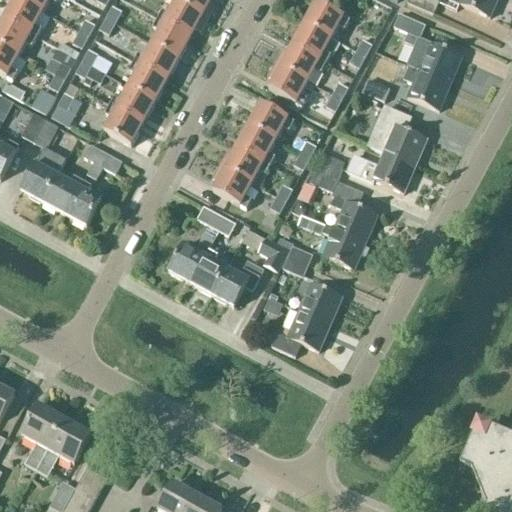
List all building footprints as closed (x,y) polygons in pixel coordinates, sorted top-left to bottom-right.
[(16,0),(15,2),(42,16),(49,3),(56,7),(59,0),(16,0)] [(111,0),(98,0),(96,5),(105,11),(111,0)] [(179,0),(176,5),(203,20),(213,0),(179,0)] [(439,6),(424,0),(410,0),(407,8),(433,19),(439,6)] [(499,0),(450,0),(448,4),(490,22),(499,0)] [(15,2),(3,24),(37,42),(41,33),(35,30),(42,16),(15,2)] [(157,23),(191,42),(203,20),(176,5),(169,19),(162,15),(157,23)] [(304,28),(331,43),(338,29),(345,33),(350,25),(316,6),(304,28)] [(112,11),(105,23),(115,28),(122,16),(112,11)] [(426,57),(418,75),(450,89),(462,62),(420,44),(425,31),(399,19),(393,33),(407,39),(403,48),(426,57)] [(115,28),(105,23),(99,35),(108,40),(115,28)] [(152,49),(179,63),(191,42),(157,23),(153,32),(160,36),(152,49)] [(3,24),(0,29),(0,50),(18,60),(25,47),(32,51),(37,42),(3,24)] [(85,25),(78,37),(88,42),(95,30),(85,25)] [(304,28),(292,50),(326,68),(331,59),(324,56),(331,43),(304,28)] [(88,42),(78,37),(72,49),(81,54),(88,42)] [(75,63),(79,54),(58,44),(54,54),(75,63)] [(371,50),(361,45),(355,57),(365,62),(371,50)] [(134,67),(167,85),(179,63),(152,49),(145,62),(138,58),(134,67)] [(18,60),(0,50),(0,78),(13,86),(17,77),(11,73),(18,60)] [(292,50),(280,72),(307,86),(315,72),(321,76),(326,68),(292,50)] [(88,55),(81,67),(91,72),(98,60),(88,55)] [(365,62),(355,57),(349,69),(359,74),(365,62)] [(91,72),(81,67),(75,78),(79,80),(74,90),(91,99),(96,90),(98,91),(104,79),(91,72)] [(128,92),(155,107),(167,85),(134,67),(129,75),(136,79),(128,92)] [(61,68),(54,80),(64,85),(71,73),(61,68)] [(300,99),(307,86),(280,72),(268,94),(302,112),(307,103),(300,99)] [(439,116),(450,89),(418,75),(407,102),(439,116)] [(64,85),(54,80),(48,93),(57,98),(64,85)] [(0,93),(20,104),(25,94),(5,84),(0,92),(0,93)] [(389,93),(367,84),(362,98),(384,107),(389,93)] [(348,93),(338,87),(332,99),(341,105),(348,93)] [(35,90),(28,107),(48,115),(55,98),(35,90)] [(110,111),(143,129),(155,107),(128,92),(121,105),(115,101),(110,111)] [(74,103),(64,98),(57,111),(67,116),(74,103)] [(341,105),(332,99),(325,112),(335,117),(341,105)] [(248,130),(275,144),(282,131),(290,135),(294,126),(260,108),(248,130)] [(374,153),(391,112),(381,108),(364,149),(374,153)] [(131,151),(143,129),(110,111),(106,118),(112,122),(104,136),(131,151)] [(34,147),(46,126),(36,120),(24,142),(34,147)] [(56,131),(46,126),(34,147),(45,153),(56,131)] [(275,144),(248,130),(236,152),(270,170),(275,161),(268,157),(275,144)] [(394,131),(383,158),(415,171),(426,145),(394,131)] [(0,149),(0,184),(0,185),(19,151),(10,146),(6,153),(0,149)] [(316,151),(306,146),(299,158),(309,163),(316,151)] [(93,168),(100,155),(90,150),(83,162),(93,168)] [(20,196),(42,208),(57,181),(66,165),(44,152),(20,196)] [(270,170),(236,152),(224,174),(251,188),(259,174),(266,178),(270,170)] [(100,155),(93,168),(86,180),(96,185),(102,173),(115,179),(121,167),(100,155)] [(309,163),(299,158),(293,170),(303,175),(309,163)] [(415,171),(383,158),(375,176),(356,168),(351,182),(362,187),(364,182),(404,198),(415,171)] [(343,174),(320,164),(314,176),(338,186),(343,174)] [(251,188),(224,174),(212,195),(246,214),(251,204),(244,201),(251,188)] [(333,198),(338,186),(314,176),(309,188),(333,198)] [(57,181),(42,208),(64,220),(82,186),(74,182),(70,188),(57,181)] [(82,186),(64,220),(86,232),(101,205),(88,197),(91,191),(82,186)] [(293,195),(282,190),(276,202),(286,207),(293,195)] [(286,207),(276,202),(269,214),(279,220),(286,207)] [(325,230),(366,248),(377,221),(334,202),(330,210),(342,215),(334,233),(325,229),(325,230)] [(300,208),(296,214),(302,218),(306,214),(305,210),(300,208)] [(190,289),(209,255),(218,237),(225,224),(202,211),(195,225),(207,231),(194,255),(183,249),(168,277),(190,289)] [(354,275),(366,248),(325,230),(325,229),(300,220),(297,230),(321,240),(322,237),(331,241),(322,261),(354,275)] [(245,234),(238,250),(254,257),(262,241),(245,234)] [(269,263),(264,271),(277,278),(288,257),(265,244),(258,257),(269,263)] [(292,251),(287,263),(308,271),(313,260),(292,251)] [(190,289),(212,301),(227,273),(215,267),(218,260),(209,255),(190,289)] [(308,271),(287,263),(283,274),(303,283),(308,271)] [(227,273),(212,301),(234,313),(245,293),(252,297),(263,276),(247,267),(240,280),(227,273)] [(310,289),(298,316),(330,330),(342,303),(310,289)] [(319,356),(330,330),(298,316),(287,343),(277,339),(271,353),(295,363),(301,349),(319,356)] [(0,425),(14,400),(0,392),(0,425)] [(36,476),(65,425),(38,410),(21,440),(36,449),(25,470),(36,476)] [(65,425),(36,476),(47,482),(59,461),(74,470),(91,439),(65,425)] [(478,428),(460,471),(472,476),(487,511),(486,511),(511,511),(511,442),(508,441),(478,428)] [(81,483),(101,494),(107,483),(86,472),(81,483)] [(75,493),(95,504),(101,494),(81,483),(75,493)] [(50,511),(51,511),(64,511),(69,504),(75,493),(64,487),(50,511)] [(190,511),(197,501),(172,487),(158,511),(190,511)] [(69,504),(84,511),(91,511),(95,504),(75,493),(69,504)] [(217,511),(197,501),(190,511),(217,511)]
